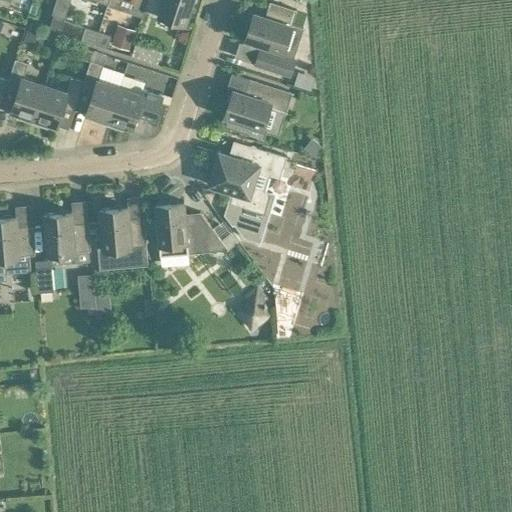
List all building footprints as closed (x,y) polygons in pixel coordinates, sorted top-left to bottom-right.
[(56,0),(52,13),(54,14),(65,17),(70,0),(56,0)] [(108,0),(108,4),(107,5),(130,13),(133,2),(134,0),(108,0)] [(146,0),(144,9),(186,22),(192,0),(146,0)] [(254,11),(245,38),(261,43),(255,62),(292,74),(298,55),(296,55),(298,49),(285,45),(297,9),(270,0),(265,15),(254,11)] [(49,29),(48,32),(59,35),(60,33),(65,17),(54,14),(49,29)] [(117,24),(111,44),(128,49),(134,28),(117,24)] [(85,32),(82,40),(94,44),(97,35),(99,31),(86,27),(85,32)] [(97,35),(94,44),(107,48),(110,39),(111,34),(99,31),(97,35)] [(90,60),(94,50),(81,46),(78,56),(90,60)] [(84,80),(81,90),(92,93),(86,112),(96,115),(95,119),(107,123),(107,124),(107,125),(120,86),(99,79),(103,64),(106,54),(94,50),(90,60),(84,80)] [(9,79),(6,88),(17,91),(11,110),(21,113),(20,116),(32,121),(32,122),(45,83),(24,76),(28,62),(16,58),(9,79)] [(0,105),(6,88),(9,79),(0,75),(0,105)] [(45,83),(32,122),(33,123),(34,121),(46,125),(47,121),(57,124),(63,106),(74,110),(81,90),(84,80),(71,76),(67,90),(45,83)] [(248,134),(251,124),(262,128),(269,108),(285,113),(292,92),(249,77),(245,92),(233,88),(224,115),(228,116),(225,126),(248,134)] [(120,86),(107,125),(108,125),(108,123),(121,127),(122,124),(132,127),(133,123),(137,112),(148,116),(154,118),(162,94),(156,92),(143,88),(141,93),(120,86)] [(280,177),(287,155),(234,139),(229,154),(219,151),(209,183),(233,190),(230,202),(258,211),(270,174),(280,177)] [(184,201),(155,203),(160,255),(229,249),(200,211),(185,212),(184,201)] [(103,248),(99,248),(101,268),(148,264),(147,244),(144,216),(129,217),(128,205),(100,208),(103,248)] [(72,210),(44,213),(47,252),(58,251),(59,263),(89,261),(88,249),(91,249),(88,221),(73,222),(72,210)] [(16,215),(0,216),(0,256),(35,253),(32,226),(17,227),(16,215)] [(35,259),(38,291),(54,290),(51,258),(35,259)] [(247,299),(235,309),(250,330),(271,314),(262,302),(268,297),(258,284),(244,294),(247,299)]
